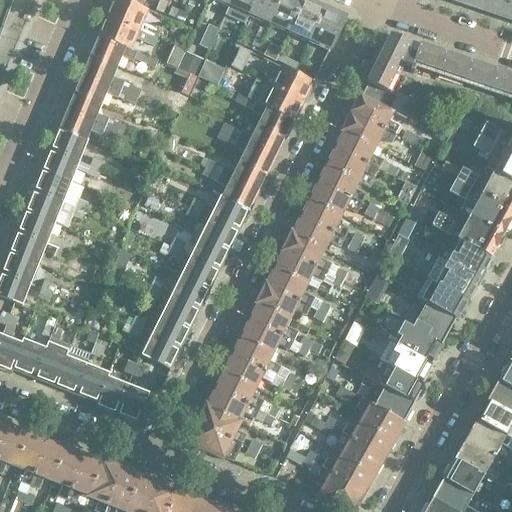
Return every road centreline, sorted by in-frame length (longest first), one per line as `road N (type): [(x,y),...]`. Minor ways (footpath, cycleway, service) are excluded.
road 1 (residential): [(157,456),(384,6)]
road 2 (residential): [(389,511),(511,292)]
road 3 (residential): [(0,193),(82,0)]
road 4 (residential): [(157,456),(0,400)]
road 5 (residential): [(296,511),(157,456)]
road 6 (residential): [(384,6),(511,50)]
